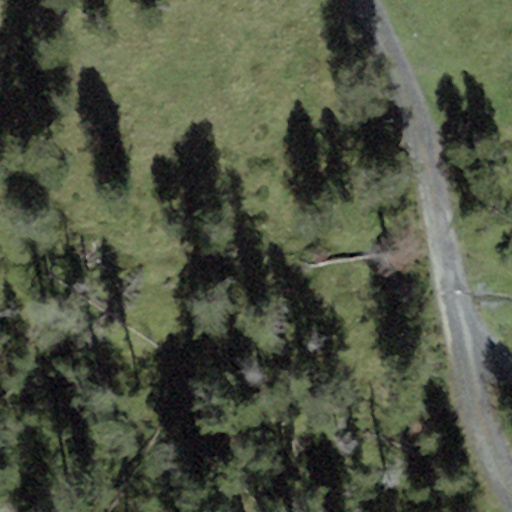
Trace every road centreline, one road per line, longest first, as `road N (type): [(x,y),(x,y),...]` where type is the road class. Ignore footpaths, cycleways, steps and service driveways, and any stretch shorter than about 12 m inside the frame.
road 1 (track): [(359,0),(430,180),(451,308)]
road 2 (track): [(451,308),(511,484)]
